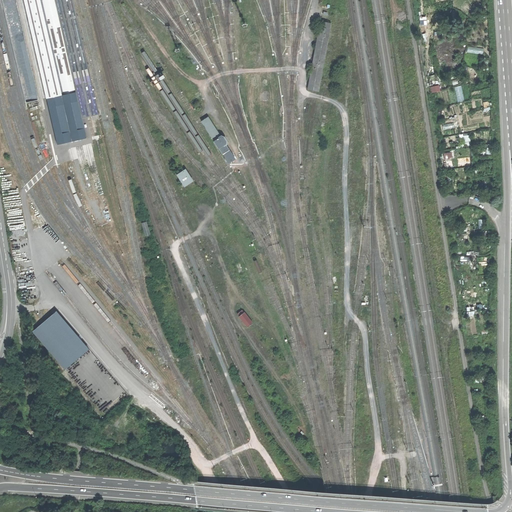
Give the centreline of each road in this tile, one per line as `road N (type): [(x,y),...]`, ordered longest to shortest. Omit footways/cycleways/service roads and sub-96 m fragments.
road 1 (tertiary): [(479,511),(0,469)]
road 2 (track): [(11,310),(66,309),(203,467),(256,442),(294,511)]
road 3 (tertiary): [(0,487),(357,511)]
road 4 (trunk): [(511,158),(510,492),(496,511)]
road 5 (track): [(60,305),(38,272),(22,196),(59,156)]
road 6 (tertiary): [(0,218),(11,302),(0,362)]
